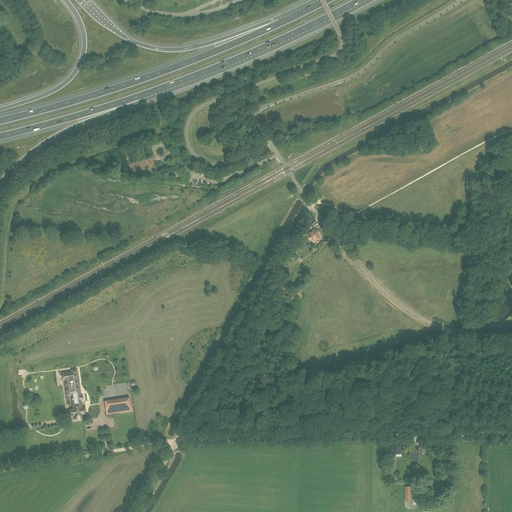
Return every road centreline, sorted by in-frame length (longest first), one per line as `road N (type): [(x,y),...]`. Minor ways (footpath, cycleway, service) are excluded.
road 1 (unclassified): [(137,511),(306,208),(255,113),(350,77),(460,0)]
road 2 (track): [(510,130),(353,214),(321,203),(306,207),(417,317),(449,329),(511,332)]
road 3 (track): [(178,439),(511,432)]
road 4 (motorway): [(281,22),(160,73),(0,121)]
road 5 (motorway): [(145,94),(360,0)]
road 6 (motorway): [(281,22),(165,49),(126,38),(82,0)]
road 7 (track): [(0,472),(176,442)]
road 8 (motorway): [(0,182),(33,149),(145,94)]
road 9 (track): [(494,298),(510,130)]
road 10 (motorway): [(66,0),(84,35),(79,66),(57,89),(0,109)]
road 11 (motorway): [(0,136),(145,94)]
